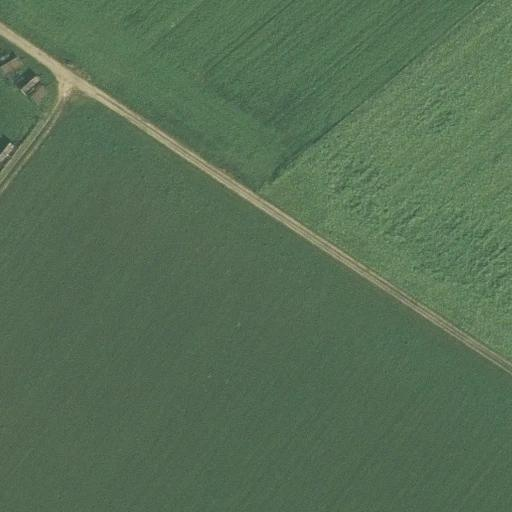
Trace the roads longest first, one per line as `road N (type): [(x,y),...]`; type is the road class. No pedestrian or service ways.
road 1 (track): [(0,29),(511,372)]
road 2 (track): [(81,83),(0,188)]
